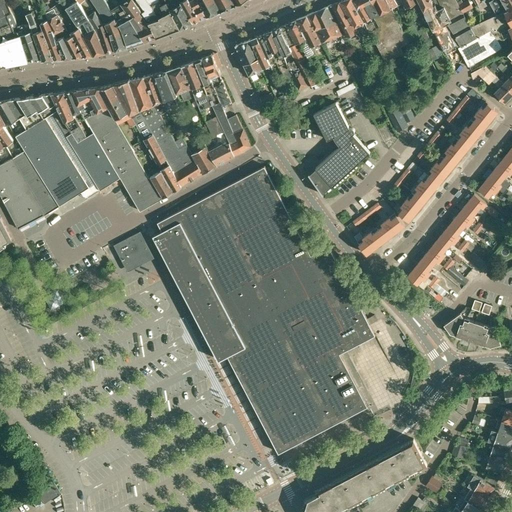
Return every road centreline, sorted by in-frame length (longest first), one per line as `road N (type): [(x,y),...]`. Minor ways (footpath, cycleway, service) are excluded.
road 1 (residential): [(216,28),(136,58),(0,80)]
road 2 (residential): [(511,115),(415,239),(370,277)]
road 3 (residential): [(449,375),(400,427),(280,492)]
road 4 (residential): [(324,218),(371,180),(461,73)]
road 5 (residential): [(124,225),(270,141)]
road 6 (unclassified): [(401,511),(473,399)]
